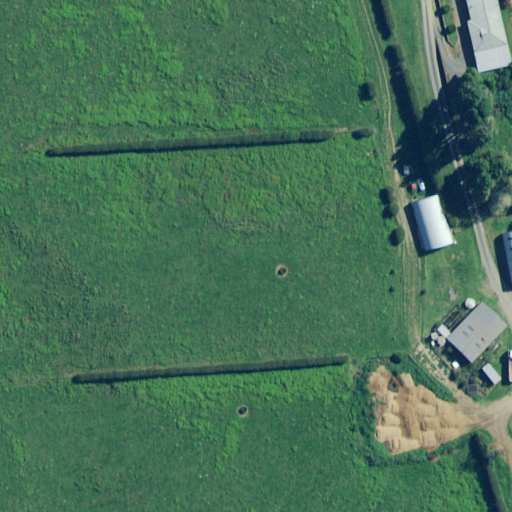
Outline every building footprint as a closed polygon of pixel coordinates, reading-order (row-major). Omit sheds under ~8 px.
[(471,52),(505,44),(494,0),(463,0),(468,21),(464,22),(471,52)] [(505,44),(471,52),(476,74),(510,66),(505,44)] [(451,244),(435,196),(411,204),(426,252),(451,244)] [(511,232),(502,235),(511,278),(511,232)] [(505,329),(481,304),(444,339),(468,364),(505,329)] [(500,379),(487,364),(480,370),(492,385),(500,379)]
